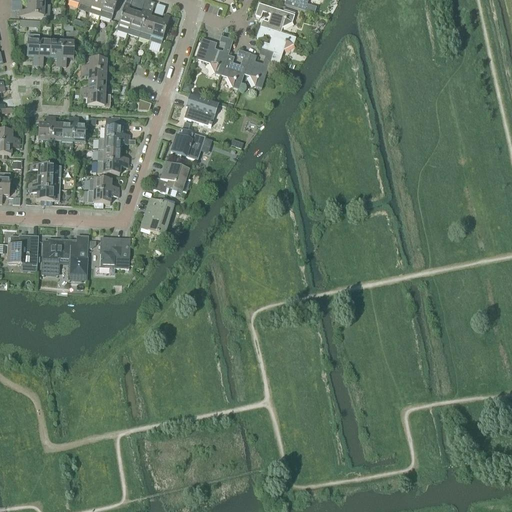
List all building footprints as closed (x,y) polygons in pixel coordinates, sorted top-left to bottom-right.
[(22,0),(12,1),(12,11),(23,10),(22,0)] [(88,15),(92,0),(80,0),(79,6),(77,12),(88,15)] [(99,19),(104,0),(92,0),(88,15),(99,19)] [(110,23),(112,16),(117,1),(114,0),(104,0),(99,19),(110,23)] [(128,13),(131,1),(128,0),(125,0),(115,32),(127,36),(134,15),(128,13)] [(285,0),(283,7),(304,14),(308,1),(310,0),(285,0)] [(138,40),(150,3),(145,2),(140,17),(134,15),(127,36),(138,40)] [(149,20),(154,5),(150,3),(138,40),(149,43),(156,22),(149,20)] [(158,5),(154,13),(162,17),(165,8),(158,5)] [(43,7),(27,6),(27,13),(18,12),(18,18),(49,19),(50,8),(43,7)] [(280,36),(282,30),(292,25),(294,18),(258,6),(254,18),(260,20),(262,15),(269,17),(267,25),(261,23),(259,29),(280,36)] [(160,47),(170,18),(164,16),(162,24),(156,22),(149,43),(160,47)] [(295,41),(280,36),(259,29),(256,41),(261,43),(263,37),(271,39),(268,47),(263,45),(261,51),(273,55),(270,64),(279,67),(283,53),(293,48),(295,41)] [(39,43),(39,38),(27,37),(26,59),(33,60),(32,68),(38,68),(39,43)] [(221,78),(228,58),(233,43),(221,39),(219,45),(225,47),(222,54),(215,52),(216,46),(202,41),(195,62),(209,66),(214,76),(221,78)] [(49,60),(50,44),(39,43),(38,68),(42,68),(43,60),(49,60)] [(60,69),(61,45),(50,44),(49,60),(56,61),(55,69),(60,69)] [(73,62),(74,45),(61,45),(60,69),(65,70),(66,61),(73,62)] [(261,91),(270,64),(273,55),(261,51),(259,57),(265,59),(262,67),(255,64),(256,58),(250,56),(244,77),(249,78),(254,88),(261,91)] [(244,77),(250,56),(238,53),(236,59),(242,60),(240,68),(232,66),(234,60),(228,58),(221,78),(227,80),(232,90),(239,92),(244,77)] [(105,75),(106,63),(89,62),(89,69),(81,68),(81,73),(105,75)] [(105,86),(105,75),(81,73),(80,78),(89,79),(88,85),(105,86)] [(104,97),(105,86),(88,85),(88,92),(80,91),(79,96),(104,97)] [(189,94),(191,89),(190,87),(184,85),(182,92),(189,94)] [(104,109),(104,97),(79,96),(79,101),(87,102),(87,108),(104,109)] [(210,129),(218,107),(189,97),(186,109),(187,109),(183,121),(210,129)] [(148,114),(151,106),(138,102),(137,113),(148,114)] [(224,116),(226,108),(219,106),(217,114),(224,116)] [(49,144),(50,119),(45,119),(45,127),(38,127),(37,143),(49,144)] [(61,144),(62,128),(55,127),(55,119),(50,119),(49,144),(61,144)] [(72,145),(73,120),(68,120),(68,128),(62,128),(61,144),(72,145)] [(73,120),(72,145),(84,145),(85,129),(78,129),(78,120),(73,120)] [(119,130),(119,122),(105,122),(104,142),(129,143),(129,138),(121,137),(121,130),(119,130)] [(197,163),(204,140),(180,132),(177,139),(175,138),(170,154),(197,163)] [(8,134),(0,133),(0,145),(19,147),(19,142),(11,141),(12,134),(8,134)] [(104,142),(98,141),(98,153),(120,154),(120,147),(135,148),(135,143),(129,143),(104,142)] [(19,152),(19,147),(0,145),(0,157),(10,158),(11,151),(19,152)] [(120,160),(120,154),(98,153),(97,164),(128,166),(128,161),(120,160)] [(13,162),(13,171),(22,171),(22,162),(13,162)] [(127,171),(128,166),(97,164),(97,176),(119,177),(119,170),(127,171)] [(188,182),(190,173),(165,165),(160,182),(156,181),(153,192),(165,196),(166,191),(181,196),(186,181),(188,182)] [(60,181),(61,169),(30,167),(30,173),(38,173),(38,180),(60,181)] [(8,199),(10,176),(0,175),(0,206),(1,206),(2,198),(8,199)] [(60,192),(60,181),(38,180),(37,186),(29,186),(29,191),(60,192)] [(110,183),(94,182),(89,182),(88,194),(118,195),(118,190),(110,190),(110,183)] [(59,205),(60,192),(29,191),(29,196),(37,196),(36,203),(59,205)] [(118,200),(118,195),(88,194),(87,206),(109,207),(110,200),(118,200)] [(163,238),(172,210),(150,202),(147,210),(149,211),(147,216),(145,215),(140,231),(163,238)] [(36,269),(38,243),(27,242),(27,239),(10,238),(10,247),(8,247),(7,266),(22,267),(21,271),(31,271),(31,268),(31,269),(36,269)] [(86,283),(88,241),(78,240),(77,248),(71,247),(71,244),(48,242),(48,244),(43,244),(41,277),(57,278),(57,266),(68,266),(68,282),(86,283)] [(112,244),(112,241),(100,240),(99,255),(101,256),(100,269),(113,270),(113,271),(128,272),(130,242),(120,241),(120,243),(114,242),(114,244),(112,244)]
